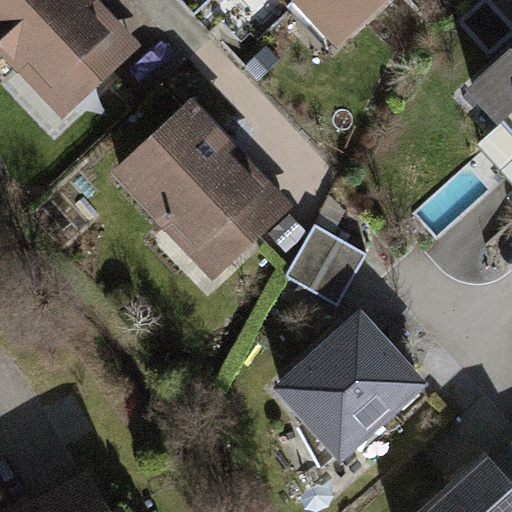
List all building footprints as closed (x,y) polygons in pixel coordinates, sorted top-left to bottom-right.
[(86,0),(17,0),(0,16),(0,58),(66,124),(138,57),(86,0)] [(287,0),(336,52),(391,0),(287,0)] [(511,78),(504,71),(459,116),(488,145),(475,158),(511,193),(511,78)] [(189,117),(114,190),(209,290),(288,216),(189,117)] [(294,278),(348,300),(372,244),(317,221),(294,278)] [(360,327),(272,402),(337,480),(425,407),(360,327)] [(478,470),(431,511),(511,511),(511,465),(496,482),(478,470)] [(98,511),(91,498),(63,511),(98,511)]
